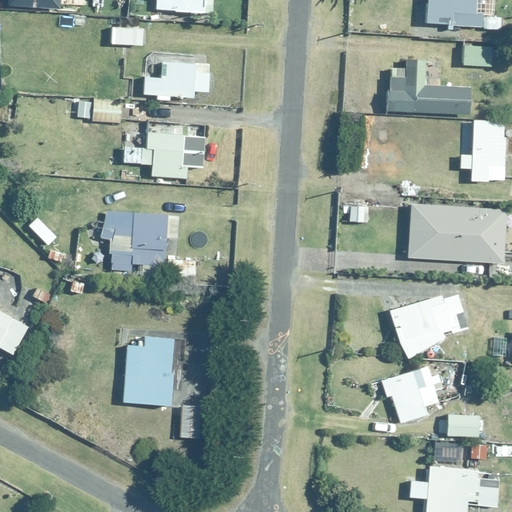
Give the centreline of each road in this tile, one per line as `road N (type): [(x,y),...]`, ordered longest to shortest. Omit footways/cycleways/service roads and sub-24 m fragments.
road 1 (residential): [(263,511),(298,0)]
road 2 (residential): [(0,431),(149,511)]
